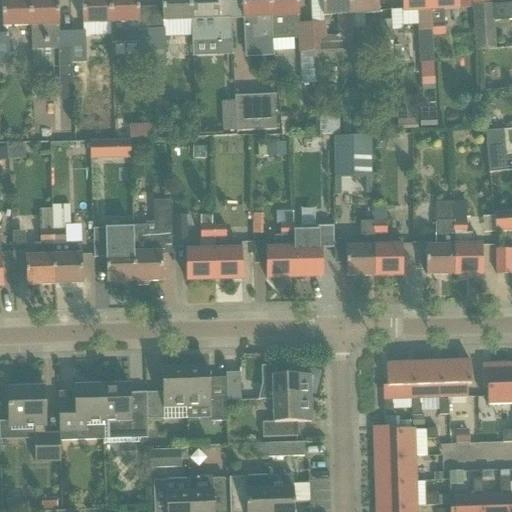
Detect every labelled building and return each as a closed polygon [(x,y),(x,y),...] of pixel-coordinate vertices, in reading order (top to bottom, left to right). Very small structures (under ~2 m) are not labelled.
[(2,1),(2,28),(31,27),(30,0),(2,1)] [(58,50),(60,103),(73,102),(72,64),(71,34),(59,34),(57,0),(36,0),(30,0),(31,27),(32,51),(58,50)] [(81,0),(82,25),(110,24),(109,0),(81,0)] [(111,44),(138,43),(137,32),(139,32),(138,17),(137,0),(109,0),(110,24),(111,41),(111,44)] [(161,0),(163,31),(151,31),(153,62),(155,62),(166,62),(165,39),(191,38),(189,0),(161,0)] [(192,38),(192,43),(232,41),(231,19),(219,20),(217,0),(189,0),(191,38),(192,38)] [(250,25),(251,44),(272,42),(272,41),(271,21),(269,0),(241,0),(243,20),(254,19),(255,24),(250,25)] [(299,54),(313,54),(311,24),(299,25),(297,0),(269,0),(271,21),(272,41),(299,39),(299,54)] [(325,23),(311,24),(313,54),(353,52),(353,51),(352,43),(349,0),(321,0),(322,17),(338,17),(339,35),(337,37),(327,38),(325,23)] [(377,0),(349,0),(352,43),(365,42),(364,15),(378,14),(377,0)] [(417,12),(421,80),(434,79),(433,63),(432,37),(429,0),(401,0),(402,13),(417,12)] [(457,0),(429,0),(432,37),(445,36),(444,13),(458,12),(458,10),(457,0)] [(492,4),(489,5),(472,6),(475,52),(495,51),(494,23),(511,20),(511,4),(492,7),(492,4)] [(378,22),(382,61),(395,60),(391,21),(378,22)] [(139,32),(137,32),(138,43),(138,62),(140,62),(151,62),(153,62),(151,31),(139,32)] [(83,33),(71,34),(72,64),(85,64),(84,33),(83,33)] [(0,64),(10,64),(9,35),(0,35),(0,64)] [(236,129),(236,133),(276,131),(274,96),(235,98),(235,112),(235,113),(235,115),(236,129)] [(235,112),(222,113),(223,133),(236,133),(236,129),(235,115),(235,113),(235,112)] [(463,115),(463,127),(475,126),(475,115),(463,115)] [(186,116),(187,129),(195,128),(194,116),(186,116)] [(362,116),(356,125),(356,127),(365,133),(372,123),(362,116)] [(487,122),(495,130),(502,124),(494,116),(487,122)] [(320,119),(320,138),(339,138),(339,118),(320,119)] [(419,119),(419,128),(436,128),(436,118),(419,119)] [(397,121),(398,130),(417,129),(416,119),(397,121)] [(153,125),(128,126),(129,141),(153,140),(153,125)] [(258,144),(258,158),(285,157),(285,145),(279,145),(279,137),(267,137),(267,144),(258,144)] [(334,180),(334,196),(341,196),(340,180),(363,180),(363,196),(369,196),(369,180),(369,138),(334,138),(334,180)] [(386,139),(375,139),(375,150),(386,149),(386,139)] [(117,141),(89,142),(89,161),(118,160),(117,141)] [(130,157),(149,156),(149,141),(130,141),(130,157)] [(0,148),(0,161),(9,161),(8,146),(6,146),(6,149),(0,148)] [(8,146),(9,161),(26,160),(25,146),(8,146)] [(490,149),(486,149),(488,174),(507,172),(505,148),(502,148),(490,149)] [(133,229),(134,283),(136,283),(136,287),(148,287),(148,283),(162,282),(162,255),(173,255),(172,235),(171,202),(153,203),(154,223),(157,223),(157,235),(148,235),(147,227),(146,227),(133,227),(133,229)] [(425,247),(426,277),(452,276),(450,203),(436,204),(437,247),(425,247)] [(450,203),(452,276),(481,276),(481,247),(473,247),(472,234),(467,234),(466,203),(450,203)] [(35,258),(25,258),(26,287),(54,286),(52,232),(51,210),(39,210),(40,244),(34,245),(35,258)] [(266,250),(266,280),(294,279),(292,212),(276,212),(276,225),(281,225),(281,237),(275,237),(275,250),(266,250)] [(511,213),(495,214),(496,232),(511,231),(511,213)] [(174,217),(175,242),(187,241),(186,217),(174,217)] [(365,248),(345,248),(346,267),(346,277),(374,277),(373,248),(373,237),(373,223),(359,223),(359,237),(365,237),(365,248)] [(373,223),(373,237),(386,237),(386,223),(373,223)] [(226,225),(213,226),(213,240),(226,240),(226,238),(226,225)] [(201,226),(200,227),(201,240),(213,240),(213,226),(201,226)] [(306,228),(294,228),(294,238),(294,243),(294,249),(294,279),(322,278),(321,249),(333,249),(333,228),(321,228),(306,228)] [(121,229),(92,230),(93,259),(105,258),(106,284),(134,283),(133,229),(121,229)] [(65,232),(52,232),(54,286),(82,285),(80,243),(66,243),(65,232)] [(373,248),(374,277),(402,277),(401,247),(373,248)] [(200,252),(186,252),(186,282),(214,281),(213,251),(200,252)] [(241,251),(213,251),(214,281),(242,280),(241,251)] [(496,257),(496,276),(511,275),(511,272),(511,251),(496,251),(496,257)] [(441,363),(443,416),(448,416),(448,399),(467,398),(466,385),(471,385),(470,362),(441,363)] [(441,363),(414,364),(416,417),(421,417),(420,400),(438,400),(439,416),(443,416),(441,363)] [(382,387),(383,418),(393,418),(393,401),(410,401),(411,418),(416,417),(414,364),(386,365),(387,387),(382,387)] [(486,389),(487,406),(509,406),(507,365),(482,366),(482,389),(486,389)] [(262,386),(259,401),(272,401),(272,400),(310,399),(310,394),(313,378),(309,377),(309,376),(304,376),(296,374),(295,376),(276,377),(275,367),(262,367),(262,386)] [(210,409),(211,423),(227,422),(227,403),(226,403),(226,397),(209,397),(209,370),(185,371),(186,409),(187,409),(210,409)] [(163,420),(164,421),(187,420),(187,409),(186,409),(185,371),(161,371),(162,399),(146,400),(146,394),(147,421),(163,420)] [(226,397),(226,403),(227,403),(240,402),(240,394),(239,374),(225,374),(226,397)] [(140,444),(140,449),(148,448),(147,421),(146,394),(144,394),(145,412),(130,412),(129,386),(101,387),(102,425),(103,425),(104,445),(140,444)] [(59,436),(59,443),(86,442),(86,426),(102,425),(101,387),(73,388),(74,401),(58,401),(59,436)] [(34,429),(35,465),(60,464),(59,443),(59,436),(45,436),(43,389),(7,390),(8,410),(8,430),(34,429)] [(262,424),(263,439),(297,437),(297,424),(311,423),(310,399),(272,400),(272,401),(273,425),(262,424)] [(413,418),(411,418),(412,427),(413,427),(423,427),(423,418),(413,418)] [(409,422),(398,423),(399,431),(410,431),(409,422)] [(373,429),(374,454),(414,453),(414,431),(396,432),(396,428),(373,429)] [(437,430),(427,430),(427,441),(437,440),(437,430)] [(456,431),(456,446),(469,445),(469,431),(456,431)] [(507,432),(502,432),(502,444),(510,444),(511,443),(511,431),(510,432),(507,432)] [(268,457),(268,458),(304,458),(303,444),(267,444),(267,445),(268,456),(268,457)] [(149,452),(150,470),(181,469),(180,451),(149,452)] [(374,454),(374,479),(415,478),(414,453),(374,454)] [(491,480),(491,472),(484,472),(482,472),(482,481),(491,480)] [(450,473),(449,473),(449,486),(450,486),(462,486),(462,473),(450,473)] [(269,511),(269,492),(270,478),(267,478),(267,476),(247,477),(247,478),(228,479),(229,511),(269,511)] [(269,511),(293,511),(292,477),(270,478),(269,492),(269,511)] [(374,479),(375,505),(416,503),(415,478),(374,479)] [(188,481),(189,511),(226,511),(225,480),(212,481),(208,479),(202,479),(196,479),(189,481),(188,481)] [(482,497),(477,497),(477,511),(505,511),(505,496),(509,496),(509,479),(499,479),(500,491),(501,491),(501,496),(482,497)] [(453,511),(449,511),(477,511),(477,497),(482,497),(482,480),(472,480),(472,492),(473,492),(473,497),(453,498),(453,511)] [(189,511),(188,481),(153,482),(153,499),(153,511),(189,511)] [(425,495),(425,507),(437,507),(437,495),(425,495)] [(56,499),(41,500),(42,511),(57,510),(56,499)] [(416,511),(416,503),(375,505),(375,511),(416,511)]
